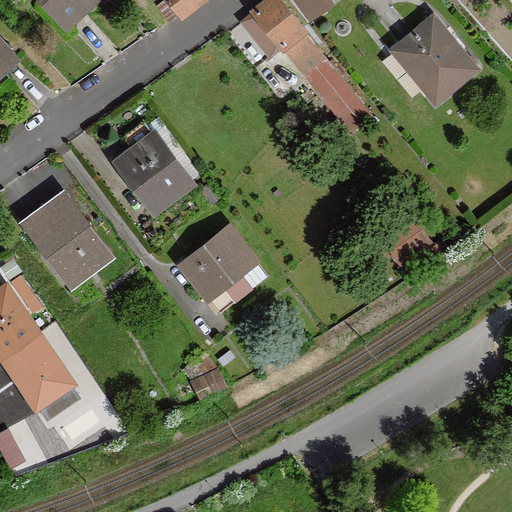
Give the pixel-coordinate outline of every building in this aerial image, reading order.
[(93,0),(44,0),(66,24),(93,0)] [(197,0),(174,0),(183,11),(197,0)] [(305,28),(284,0),(269,0),(248,17),(247,17),(273,51),(286,42),(305,28)] [(328,2),(326,0),(299,0),(310,15),(328,2)] [(434,16),(393,50),(435,102),(476,68),(434,16)] [(305,28),(286,42),(308,71),(327,56),(305,28)] [(0,59),(1,58),(6,64),(18,54),(0,32),(0,59)] [(327,56),(308,71),(353,131),(372,116),(327,56)] [(161,132),(126,159),(161,205),(197,178),(161,132)] [(68,193),(31,220),(55,251),(50,255),(74,286),(114,255),(68,193)] [(408,209),(379,228),(410,275),(448,249),(442,239),(433,245),(408,209)] [(236,226),(190,261),(228,309),(274,274),(236,226)] [(20,271),(13,261),(4,268),(11,278),(20,271)] [(8,291),(0,296),(0,352),(4,359),(38,336),(8,291)] [(38,336),(4,359),(21,384),(25,382),(40,404),(37,406),(49,423),(82,401),(38,336)] [(8,431),(0,435),(0,443),(14,467),(25,461),(8,431)]
